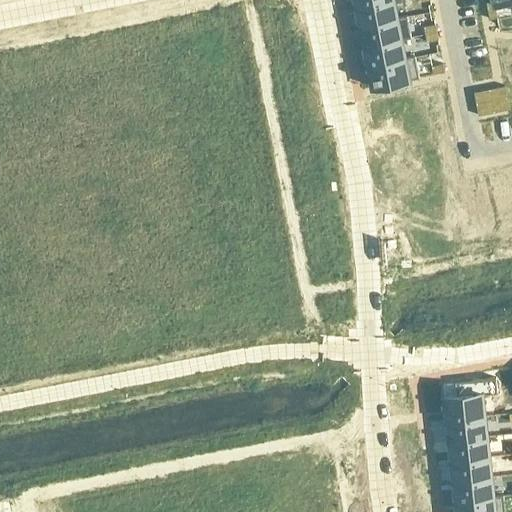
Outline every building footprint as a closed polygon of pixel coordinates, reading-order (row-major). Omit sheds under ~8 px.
[(393,0),(385,0),(356,6),(360,26),(397,18),(397,17),(393,0)] [(511,0),(493,0),(494,4),(494,6),(495,9),(495,8),(511,5),(511,0)] [(494,6),(487,7),(489,19),(497,17),(495,8),(495,9),(494,6)] [(397,18),(360,26),(364,46),(401,38),(401,39),(411,38),(407,16),(397,17),(397,18)] [(435,24),(423,26),(425,34),(436,31),(435,24)] [(436,31),(425,34),(426,42),(438,39),(436,31)] [(401,38),(364,46),(368,66),(405,58),(405,57),(401,39),(401,38)] [(405,58),(368,66),(372,87),(419,77),(414,56),(405,57),(405,58)] [(443,63),(431,66),(432,73),(444,71),(443,63)] [(505,85),(497,87),(499,99),(507,97),(505,85)] [(497,87),(489,88),(491,100),(499,99),(497,87)] [(489,88),(481,90),(483,102),(491,100),(489,88)] [(481,90),(473,92),(475,103),(483,102),(481,90)] [(507,97),(499,99),(501,110),(509,109),(507,97)] [(499,99),(491,100),(494,112),(501,110),(499,99)] [(491,100),(483,102),(486,114),(494,112),(491,100)] [(483,102),(475,103),(478,115),(486,114),(483,102)] [(422,108),(377,117),(382,140),(426,131),(422,108)] [(453,118),(442,120),(443,128),(455,126),(453,118)] [(455,126),(443,128),(445,136),(456,134),(455,126)] [(426,131),(382,140),(387,164),(431,155),(426,131)] [(449,196),(395,206),(400,230),(453,219),(449,196)] [(485,197),(473,199),(475,207),(487,204),(485,197)] [(487,204),(475,207),(476,215),(488,212),(487,204)] [(453,219),(400,230),(404,253),(421,250),(432,248),(435,261),(461,256),(453,219)] [(457,394),(444,396),(447,420),(485,415),(482,394),(497,392),(495,377),(455,381),(457,394)] [(485,415),(447,420),(449,440),(487,436),(485,415)] [(487,436),(449,440),(451,460),(489,456),(487,436)] [(319,454),(269,464),(275,491),(325,481),(319,454)] [(489,456),(451,460),(453,480),(491,476),(489,456)] [(491,476),(453,480),(455,501),(493,497),(493,495),(491,476)] [(159,511),(154,483),(133,487),(138,511),(159,511)] [(138,511),(133,487),(117,490),(120,511),(138,511)] [(120,511),(117,490),(100,493),(103,511),(120,511)] [(103,511),(100,493),(84,497),(86,511),(103,511)] [(493,497),(455,501),(456,511),(504,511),(503,494),(493,495),(493,497)] [(86,511),(84,497),(67,500),(69,511),(86,511)] [(69,511),(67,500),(46,504),(47,511),(69,511)] [(231,501),(211,505),(212,511),(237,511),(235,501),(231,501)]
